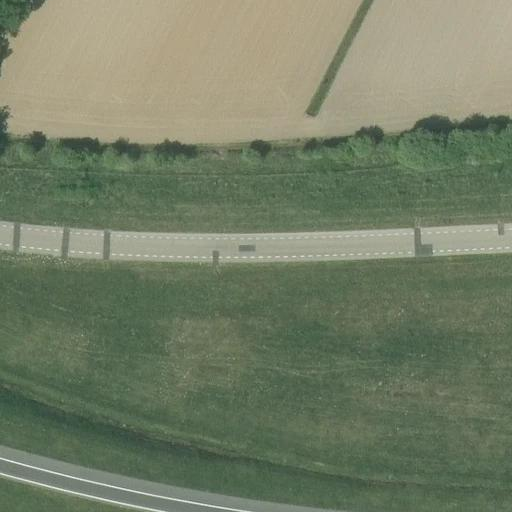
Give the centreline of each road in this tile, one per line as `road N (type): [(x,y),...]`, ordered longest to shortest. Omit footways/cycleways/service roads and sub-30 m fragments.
road 1 (tertiary): [(511,237),(179,245),(0,234)]
road 2 (motorway): [(186,511),(0,470)]
